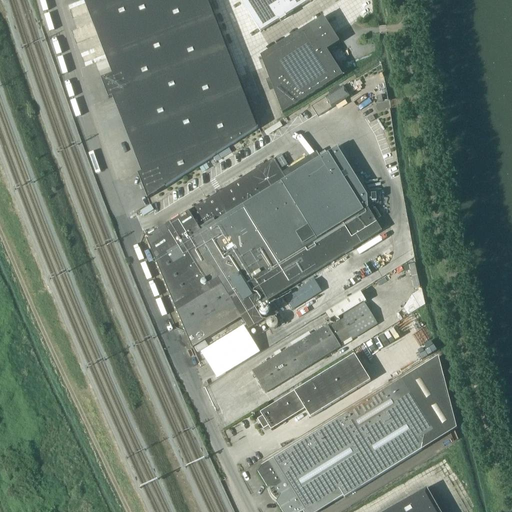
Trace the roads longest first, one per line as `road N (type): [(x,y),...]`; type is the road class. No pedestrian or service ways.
road 1 (unclassified): [(252,511),(107,187),(47,0)]
road 2 (unclassified): [(404,0),(447,260),(511,507)]
road 3 (unknown): [(127,236),(273,143),(318,128),(345,131),(362,145),(387,194),(382,218)]
road 4 (track): [(128,511),(0,232)]
road 5 (unknown): [(222,0),(269,113)]
